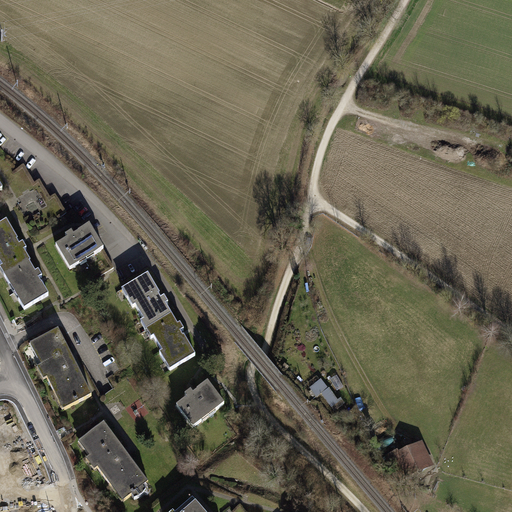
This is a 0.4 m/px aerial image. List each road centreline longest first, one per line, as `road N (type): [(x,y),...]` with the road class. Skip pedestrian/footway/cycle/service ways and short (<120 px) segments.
road 1 (track): [(406,0),(317,158),(265,351),(251,367),(257,402)]
road 2 (track): [(511,333),(309,198)]
road 3 (track): [(305,218),(313,273),(336,329),(402,436)]
road 4 (residential): [(0,119),(105,211),(148,263)]
road 5 (track): [(257,402),(363,511)]
road 6 (residential): [(16,377),(58,465),(70,511)]
road 7 (track): [(344,103),(466,140)]
